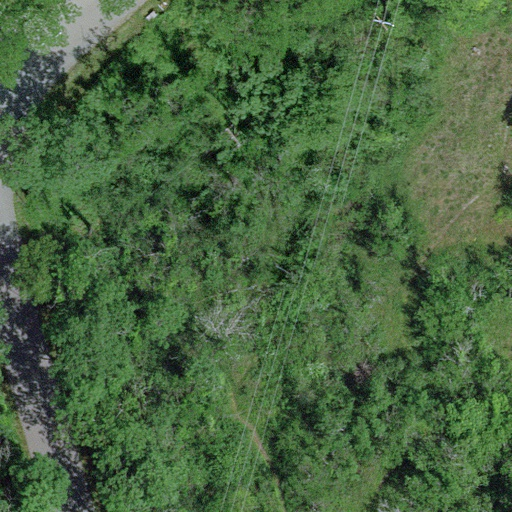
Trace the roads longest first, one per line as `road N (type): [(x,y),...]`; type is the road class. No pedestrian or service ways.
road 1 (unclassified): [(69,511),(0,276)]
road 2 (unclassified): [(0,68),(113,0)]
